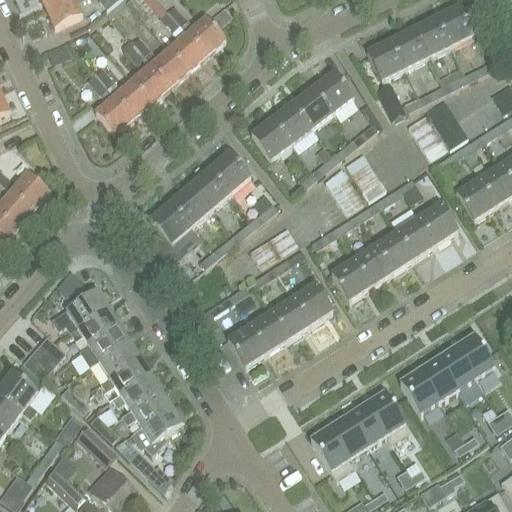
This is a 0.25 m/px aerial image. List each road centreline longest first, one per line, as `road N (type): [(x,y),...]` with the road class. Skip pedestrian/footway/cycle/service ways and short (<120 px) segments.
road 1 (residential): [(233,434),(511,250)]
road 2 (residential): [(233,434),(94,212)]
road 3 (residential): [(94,212),(276,58)]
road 4 (residential): [(94,212),(0,28)]
road 5 (residential): [(0,317),(94,212)]
